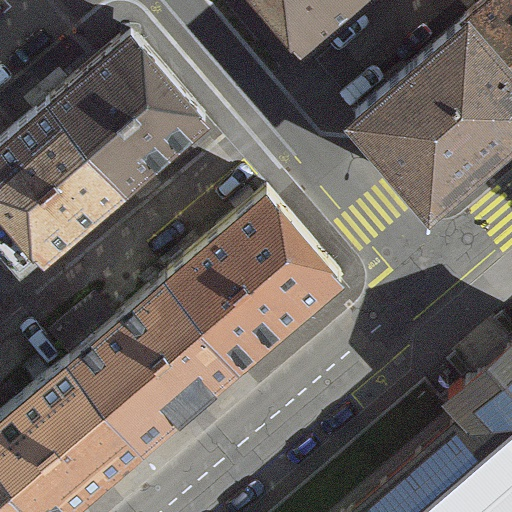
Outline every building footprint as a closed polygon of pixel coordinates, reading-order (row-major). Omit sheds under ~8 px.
[(262,0),(299,43),(350,0),(262,0)] [(511,0),(481,0),(468,12),(511,63),(511,0)] [(511,63),(468,12),(351,111),(422,194),(511,117),(511,63)] [(131,25),(56,90),(129,174),(205,109),(131,25)] [(56,90),(0,139),(0,237),(24,266),(129,174),(56,90)] [(266,179),(168,263),(242,350),(341,266),(266,179)] [(168,263),(76,342),(151,428),(242,350),(168,263)] [(511,511),(511,322),(480,350),(436,388),(455,410),(336,511),(511,511)] [(0,406),(0,457),(46,511),(52,511),(151,428),(76,342),(0,406)] [(0,511),(46,511),(0,457),(0,511)]
